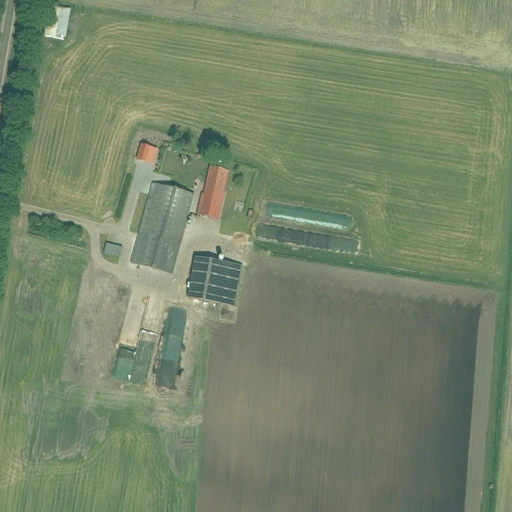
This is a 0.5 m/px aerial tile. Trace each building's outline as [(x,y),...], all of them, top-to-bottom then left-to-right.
[(43,38),(65,43),(71,13),(50,8),(43,38)] [(208,169),(196,218),(218,223),(229,174),(208,169)] [(130,264),(171,276),(194,198),(152,187),(130,264)] [(106,246),(104,257),(118,260),(121,249),(106,246)] [(194,261),(187,301),(235,309),(241,268),(194,261)]
